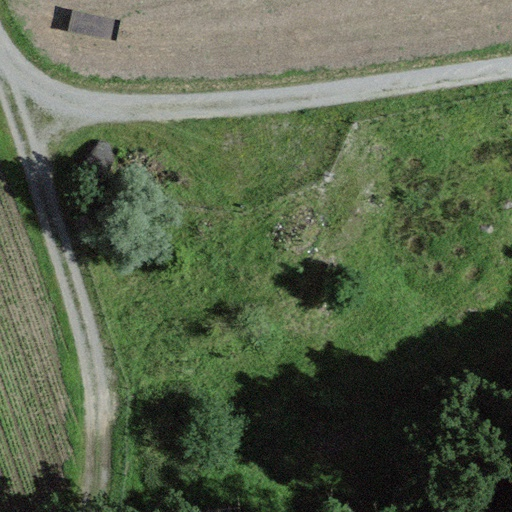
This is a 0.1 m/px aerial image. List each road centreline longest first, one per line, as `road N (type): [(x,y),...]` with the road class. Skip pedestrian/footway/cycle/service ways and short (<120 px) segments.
road 1 (track): [(511,68),(12,114)]
road 2 (track): [(0,75),(101,392),(86,511)]
